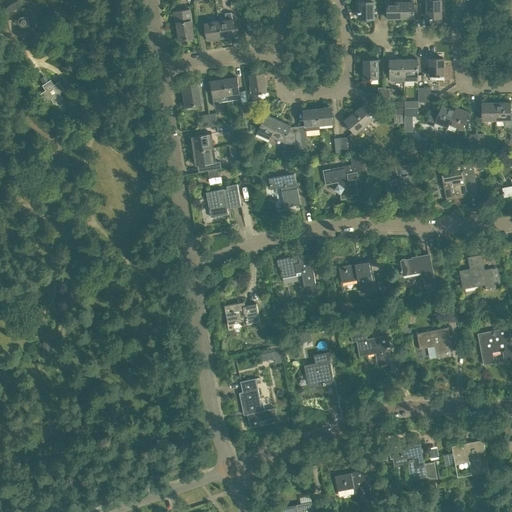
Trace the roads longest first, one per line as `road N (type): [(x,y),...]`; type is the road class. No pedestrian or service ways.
road 1 (residential): [(189,266),(334,225),(511,224)]
road 2 (residential): [(231,470),(402,407),(511,407)]
road 3 (residential): [(231,470),(210,406),(189,266)]
road 4 (residential): [(189,266),(160,69)]
road 5 (residential): [(278,48),(287,94),(334,93),(347,82),(347,38)]
road 6 (residential): [(108,511),(231,470)]
